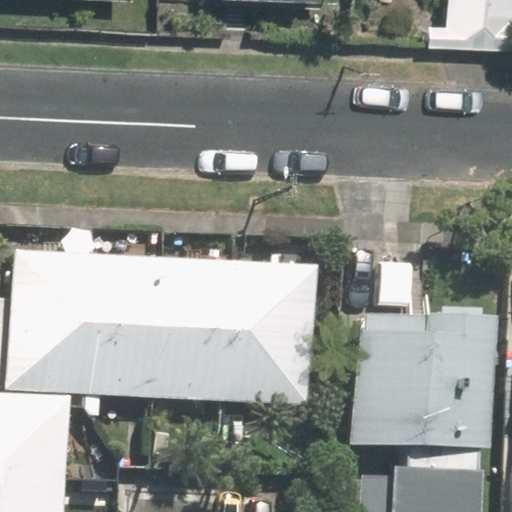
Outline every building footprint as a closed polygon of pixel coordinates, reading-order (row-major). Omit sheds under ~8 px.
[(431,0),(431,20),(414,19),(412,40),(506,45),(506,33),(507,0),(431,0)] [(0,398),(48,400),(49,394),(289,405),(295,267),(0,253),(0,398)] [(464,452),(470,319),(404,315),(404,320),(343,317),(343,335),(337,335),(332,445),(389,448),(388,470),(370,470),(368,511),(457,511),(459,473),(454,473),(456,451),(464,452)] [(511,511),(511,346),(511,347),(503,511),(511,511)] [(48,400),(0,398),(0,479),(45,482),(48,400)] [(0,511),(43,511),(45,482),(0,479),(0,511)]
